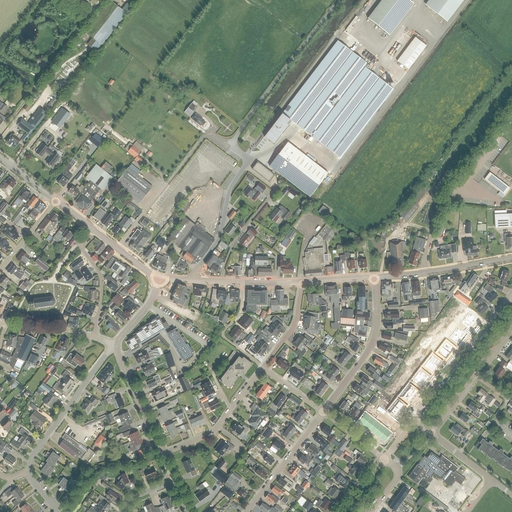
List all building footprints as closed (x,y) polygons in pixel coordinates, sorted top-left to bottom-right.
[(382,0),(368,19),(387,34),(412,2),(409,0),(382,0)] [(432,0),(427,7),(447,22),(463,0),(432,0)] [(127,14),(111,2),(86,33),(98,43),(93,49),(97,52),(127,14)] [(363,5),(355,17),(360,20),(368,8),(363,5)] [(350,23),(345,31),(349,34),(354,26),(350,23)] [(426,46),(415,37),(397,61),(408,70),(426,46)] [(270,130),(264,137),(274,144),(289,125),(287,124),(290,120),(340,158),(393,89),(368,70),(370,67),(367,64),(337,41),(319,64),(282,114),(270,130)] [(365,59),(373,65),(375,61),(367,56),(365,59)] [(51,108),(56,101),(54,98),(48,106),(51,108)] [(34,102),(31,100),(23,109),(27,111),(34,102)] [(190,116),(197,107),(192,103),(185,112),(190,116)] [(28,123),(22,118),(17,125),(30,135),(35,129),(47,114),(39,108),(28,123)] [(62,108),(52,122),(60,128),(70,115),(62,108)] [(201,125),(203,126),(206,123),(202,119),(202,118),(196,113),(191,119),(200,126),(201,125)] [(10,145),(9,145),(11,146),(15,148),(20,141),(12,134),(6,142),(10,145)] [(90,141),(98,147),(103,141),(95,134),(90,141)] [(310,197),(328,173),(288,142),(270,166),(310,197)] [(52,167),(55,163),(56,162),(57,162),(58,162),(59,160),(59,159),(60,157),(56,154),(58,151),(50,145),(48,148),(43,144),(39,149),(38,149),(37,149),(36,151),(36,152),(36,153),(41,157),(45,152),(46,151),(51,155),(49,157),(48,158),(49,158),(46,162),(47,163),(47,164),(47,165),(49,166),(50,166),(52,167)] [(135,158),(141,152),(133,145),(127,152),(135,158)] [(104,161),(100,167),(108,173),(112,167),(104,161)] [(275,175),(258,161),(252,169),(269,182),(275,175)] [(62,174),(57,182),(64,187),(72,176),(68,172),(72,166),(68,163),(61,173),(62,174)] [(109,182),(114,186),(118,181),(113,177),(113,178),(96,165),(86,177),(90,181),(89,182),(83,190),(81,193),(83,195),(83,196),(82,196),(77,203),(83,208),(83,207),(86,210),(89,207),(91,204),(91,203),(90,202),(98,192),(100,194),(109,182)] [(128,168),(118,181),(114,186),(139,205),(152,187),(128,168)] [(78,182),(83,175),(80,172),(75,179),(78,182)] [(485,179),(483,182),(503,197),(505,195),(510,188),(509,189),(496,178),(496,179),(493,176),(490,173),(490,172),(485,179)] [(250,182),(253,177),(248,174),(245,179),(250,182)] [(13,187),(17,183),(9,177),(6,182),(5,181),(0,186),(0,187),(9,195),(14,188),(13,187)] [(260,192),(262,193),(266,188),(259,183),(254,190),(248,186),(244,192),(245,193),(244,195),(247,198),(248,197),(254,201),(260,193),(259,193),(260,192)] [(69,192),(68,193),(70,195),(71,194),(76,197),(79,192),(81,193),(83,190),(77,186),(75,189),(72,186),(68,191),(69,192)] [(282,196),(288,188),(285,186),(279,193),(282,196)] [(297,193),(291,188),(288,191),(295,196),(297,193)] [(411,199),(415,203),(425,192),(421,188),(411,199)] [(31,195),(24,189),(19,196),(13,203),(17,207),(23,199),(27,202),(29,200),(28,199),(31,195)] [(27,210),(30,206),(33,208),(35,206),(34,206),(38,200),(34,196),(25,208),(24,207),(21,211),(24,213),(27,210)] [(96,219),(97,218),(100,221),(106,213),(103,211),(109,203),(108,203),(105,200),(97,210),(96,210),(95,212),(95,213),(92,216),(96,219)] [(9,206),(3,201),(0,204),(0,212),(2,215),(9,206)] [(191,205),(186,201),(178,211),(183,215),(191,205)] [(399,216),(406,221),(419,206),(412,201),(399,216)] [(36,218),(39,213),(41,214),(47,207),(40,202),(29,216),(34,220),(35,220),(36,218)] [(322,205),(318,211),(325,216),(329,210),(322,205)] [(277,208),(269,218),(275,222),(280,216),(285,220),(291,213),(287,210),(284,214),(277,208)] [(109,212),(101,223),(106,227),(111,220),(111,219),(112,218),(115,220),(120,213),(115,209),(112,214),(109,212)] [(231,220),(236,213),(233,211),(228,218),(231,220)] [(494,211),(495,228),(511,226),(511,214),(506,215),(506,211),(494,211)] [(19,214),(13,221),(17,225),(21,220),(20,219),(22,217),(20,216),(22,214),(20,212),(19,214)] [(58,216),(54,213),(50,217),(48,216),(38,228),(47,235),(55,226),(57,223),(54,220),(58,216)] [(117,235),(123,226),(126,229),(132,221),(126,216),(120,224),(119,223),(112,231),(117,235)] [(199,225),(197,227),(185,217),(168,239),(169,240),(173,243),(186,253),(183,257),(190,263),(193,260),(198,263),(209,248),(215,240),(204,232),(206,230),(199,225)] [(146,227),(149,222),(145,218),(141,223),(145,227),(146,227)] [(236,228),(234,226),(235,224),(233,223),(234,222),(233,222),(226,231),(226,232),(230,236),(233,232),(234,232),(235,231),(235,230),(236,228)] [(326,233),(330,228),(332,226),(327,223),(318,235),(322,238),(326,233)] [(3,226),(0,229),(3,231),(2,231),(7,235),(14,240),(15,239),(16,240),(19,236),(18,235),(18,234),(16,232),(17,231),(13,228),(12,229),(7,225),(5,228),(3,226)] [(67,240),(67,239),(69,240),(70,238),(69,237),(72,233),(67,230),(67,231),(62,227),(53,239),(52,239),(49,243),(52,245),(55,241),(57,243),(60,239),(62,241),(64,238),(67,240)] [(257,233),(250,228),(240,241),(241,242),(240,243),(243,246),(247,242),(248,242),(253,236),(254,237),(257,233)] [(137,229),(130,238),(133,241),(130,245),(139,252),(143,247),(142,247),(150,236),(143,230),(141,232),(137,229)] [(379,240),(384,242),(387,232),(382,231),(379,240)] [(155,244),(161,248),(166,241),(160,237),(155,244)] [(409,258),(410,258),(408,263),(416,266),(419,254),(420,254),(421,252),(422,252),(426,240),(416,237),(412,249),(413,249),(412,251),(409,258)] [(7,251),(9,248),(8,246),(9,245),(0,238),(0,239),(0,247),(2,248),(7,251)] [(282,242),(288,246),(291,242),(285,238),(282,242)] [(477,255),(476,246),(473,246),(473,239),(462,240),(463,251),(467,251),(467,256),(477,255)] [(100,254),(105,249),(103,247),(105,246),(100,242),(99,242),(96,246),(97,246),(94,250),(100,254)] [(403,264),(402,257),(403,257),(401,242),(389,243),(390,253),(386,253),(387,258),(391,257),(391,259),(392,259),(392,265),(403,264)] [(446,249),(446,251),(445,251),(446,258),(451,258),(450,252),(452,252),(452,253),(456,252),(455,244),(451,245),(451,244),(444,245),(444,246),(445,249),(446,249)] [(61,255),(62,254),(66,248),(63,245),(57,252),(61,255)] [(152,251),(155,247),(153,245),(144,256),(149,260),(154,253),(152,251)] [(101,264),(102,263),(105,259),(107,261),(108,260),(114,253),(108,248),(102,255),(97,261),(101,264)] [(324,258),(324,255),(323,248),(308,250),(306,249),(305,253),(306,258),(303,258),(304,266),(305,266),(305,271),(304,271),(305,277),(322,276),(321,264),(325,264),(324,258)] [(25,265),(29,260),(26,257),(27,256),(22,252),(17,259),(22,263),(25,265)] [(355,264),(355,261),(354,261),(354,257),(351,258),(350,256),(349,256),(349,253),(344,253),(345,255),(345,261),(347,261),(348,269),(355,269),(355,264)] [(212,254),(204,263),(209,267),(212,263),(217,257),(212,254)] [(330,275),(334,274),(333,269),(333,267),(329,267),(328,254),(324,255),(324,258),(325,264),(325,268),(324,268),(325,276),(330,275)] [(156,258),(157,259),(154,266),(164,271),(166,265),(165,265),(167,259),(157,255),(156,258)] [(344,261),(345,261),(345,255),(340,256),(340,260),(334,260),(335,269),(333,269),(334,274),(334,275),(342,274),(340,262),(344,262),(344,261)] [(255,276),(271,276),(271,267),(266,267),(267,265),(268,265),(268,256),(255,256),(255,276)] [(290,262),(286,262),(286,261),(282,261),(282,257),(278,256),(277,266),(282,267),(282,266),(283,266),(283,273),(292,274),(293,266),(289,266),(290,262)] [(35,263),(46,272),(50,266),(39,257),(35,263)] [(106,267),(117,275),(121,270),(122,270),(125,266),(112,257),(106,267)] [(186,263),(180,260),(180,259),(178,257),(174,265),(177,266),(176,269),(183,272),(187,265),(185,264),(186,263)] [(75,274),(75,273),(77,272),(76,271),(83,265),(82,264),(84,263),(81,259),(78,262),(77,261),(71,266),(70,267),(70,268),(75,274)] [(209,267),(208,269),(217,276),(219,273),(218,272),(220,269),(219,268),(222,264),(217,260),(214,264),(212,263),(209,267)] [(12,274),(20,280),(24,274),(12,265),(7,271),(11,275),(12,274)] [(117,275),(114,279),(116,280),(118,278),(119,279),(120,276),(124,279),(131,268),(126,265),(125,266),(122,270),(121,270),(117,275)] [(234,266),(234,267),(231,267),(231,270),(226,270),(226,276),(240,276),(240,266),(234,266)] [(77,277),(79,279),(83,276),(87,281),(92,277),(86,269),(81,272),(79,270),(77,272),(75,273),(75,274),(72,276),(74,279),(77,277)] [(63,276),(68,279),(71,274),(66,271),(63,276)] [(504,287),(509,273),(503,271),(500,280),(502,281),(500,285),(504,287)] [(110,281),(111,283),(108,287),(114,292),(118,287),(115,284),(117,282),(112,279),(113,278),(108,274),(105,278),(109,282),(110,281)] [(463,292),(468,284),(471,287),(478,277),(473,274),(466,283),(465,282),(459,289),(463,292)] [(8,280),(4,276),(0,281),(0,282),(3,286),(6,283),(9,285),(11,283),(8,280)] [(456,285),(451,291),(455,294),(462,283),(458,280),(453,280),(453,277),(442,278),(443,287),(446,286),(447,290),(449,290),(449,286),(456,285)] [(429,290),(432,290),(432,293),(436,292),(436,289),(440,289),(439,279),(428,280),(429,286),(429,290)] [(19,287),(24,290),(28,285),(30,287),(32,284),(27,280),(25,283),(24,281),(19,287)] [(134,291),(133,290),(138,285),(134,281),(129,286),(128,285),(122,291),(123,291),(126,293),(127,295),(129,293),(130,294),(134,291)] [(412,283),(414,296),(421,295),(420,292),(421,292),(419,282),(412,283)] [(382,297),(391,297),(391,292),(393,292),(393,289),(396,289),(396,284),(392,284),(392,283),(382,283),(382,288),(382,297)] [(171,300),(173,301),(172,302),(177,305),(177,303),(184,307),(184,306),(188,299),(184,297),(185,293),(189,295),(190,291),(186,290),(187,288),(177,285),(175,284),(170,293),(172,294),(172,296),(174,297),(172,300),(171,300)] [(495,299),(497,296),(492,292),(494,289),(487,284),(484,289),(490,294),(489,295),(488,295),(485,299),(491,303),(495,298),(495,299)] [(93,290),(93,287),(85,286),(85,292),(89,292),(89,300),(96,301),(96,291),(93,290)] [(205,293),(207,292),(208,289),(207,288),(195,286),(194,295),(200,296),(201,292),(205,293)] [(339,307),(338,307),(337,286),(325,287),(326,297),(330,297),(331,303),(334,303),(334,307),(333,308),(335,323),(331,324),(331,329),(338,329),(340,318),(339,307)] [(365,287),(358,287),(358,302),(356,302),(356,310),(364,310),(367,310),(367,302),(367,293),(368,293),(365,293),(365,287)] [(351,288),(344,288),(345,297),(342,297),(342,301),(349,300),(349,297),(351,297),(351,288)] [(238,303),(239,303),(239,291),(235,291),(235,289),(230,289),(230,294),(228,294),(229,293),(228,293),(225,304),(225,303),(228,304),(229,302),(230,302),(230,299),(235,299),(235,302),(238,302),(238,303)] [(224,304),(224,300),(225,301),(226,292),(218,291),(218,294),(216,294),(216,291),(213,291),(213,290),(212,290),(210,302),(220,306),(221,304),(224,304)] [(270,306),(270,297),(267,297),(267,291),(262,291),(246,291),(246,312),(259,312),(259,306),(270,306)] [(283,298),(283,291),(276,291),(276,300),(271,300),(271,311),(279,311),(279,306),(288,306),(287,297),(283,298)] [(457,291),(454,296),(464,303),(467,298),(457,291)] [(117,294),(111,300),(117,306),(123,300),(117,294)] [(327,303),(322,300),(322,298),(318,298),(318,294),(312,295),(312,294),(307,295),(307,299),(308,299),(308,303),(317,303),(317,306),(326,305),(327,303)] [(55,303),(55,302),(55,300),(54,299),(54,298),(53,298),(52,297),(50,297),(33,300),(33,302),(29,302),(30,307),(34,306),(34,308),(52,306),(53,305),(54,305),(55,303)] [(488,308),(484,305),(486,303),(479,297),(475,303),(478,305),(479,303),(482,305),(477,311),(482,315),(488,308)] [(131,313),(133,310),(134,310),(136,307),(133,303),(134,302),(130,298),(125,299),(122,303),(125,305),(124,306),(131,313)] [(429,302),(431,320),(433,320),(434,320),(435,320),(435,319),(435,316),(436,316),(436,312),(439,312),(438,301),(435,301),(429,302)] [(91,317),(96,306),(86,302),(82,313),(91,317)] [(117,307),(114,304),(110,308),(116,313),(114,315),(122,322),(124,322),(125,321),(124,320),(126,317),(116,308),(117,307)] [(14,311),(12,310),(13,306),(10,305),(6,317),(12,319),(14,311)] [(70,306),(68,311),(69,312),(75,315),(77,310),(70,306)] [(429,318),(428,308),(419,309),(420,319),(421,319),(424,319),(429,318)] [(342,317),(352,318),(353,310),(343,309),(342,317)] [(355,320),(369,321),(369,317),(370,317),(371,313),(364,312),(364,310),(356,310),(356,312),(355,320)] [(385,319),(392,319),(392,320),(399,320),(399,312),(385,312),(385,319)] [(470,312),(465,317),(474,324),(478,319),(470,312)] [(305,316),(304,319),(305,319),(304,322),(315,324),(315,320),(318,320),(319,314),(312,313),(312,317),(305,316)] [(219,320),(218,320),(219,318),(216,316),(215,317),(206,314),(206,315),(217,323),(219,320)] [(222,314),(219,320),(224,322),(227,317),(222,314)] [(241,321),(239,324),(246,330),(250,325),(251,326),(254,323),(253,321),(247,316),(242,321),(241,321)] [(71,327),(77,328),(79,319),(70,317),(69,321),(68,326),(71,327)] [(106,320),(109,323),(107,326),(110,329),(111,328),(116,333),(119,328),(115,324),(115,323),(108,317),(106,320)] [(271,321),(273,323),(271,326),(280,332),(281,330),(282,330),(284,328),(278,324),(280,321),(275,317),(274,317),(271,321)] [(465,317),(461,323),(469,330),(474,324),(465,317)] [(154,334),(163,329),(162,329),(165,327),(166,329),(169,327),(166,322),(163,323),(160,318),(157,320),(156,318),(151,321),(152,321),(148,324),(149,325),(146,327),(146,325),(141,328),(142,330),(135,334),(136,335),(128,340),(130,343),(127,345),(132,352),(140,347),(138,344),(140,343),(145,340),(145,339),(147,338),(152,336),(152,335),(154,334)] [(340,326),(354,328),(354,325),(355,326),(355,320),(341,318),(340,326)] [(393,323),(385,323),(385,328),(393,328),(393,325),(404,323),(404,321),(405,321),(405,320),(393,321),(393,323)] [(315,324),(304,322),(304,325),(303,328),(310,329),(310,333),(307,332),(317,334),(317,329),(319,326),(320,324),(315,324)] [(369,327),(369,326),(369,327),(364,326),(355,326),(354,325),(354,328),(353,334),(357,334),(357,336),(356,336),(367,338),(367,337),(366,337),(368,332),(369,331),(368,329),(369,329),(369,327)] [(269,336),(271,333),(276,338),(278,335),(280,332),(271,326),(269,329),(267,327),(263,331),(269,336)] [(242,332),(236,327),(233,331),(233,332),(230,336),(235,340),(239,335),(241,337),(241,338),(243,340),(246,336),(242,332)] [(458,327),(453,332),(462,339),(466,334),(458,327)] [(176,332),(174,329),(167,333),(169,335),(169,336),(172,341),(172,340),(173,343),(176,348),(176,347),(178,350),(177,350),(182,358),(183,358),(184,361),(193,355),(192,353),(194,351),(191,347),(190,347),(188,343),(186,344),(185,342),(186,341),(184,337),(182,338),(178,331),(176,332)] [(406,341),(409,332),(396,331),(395,335),(395,333),(392,332),(391,334),(384,332),(383,339),(390,341),(391,337),(406,341)] [(453,332),(449,338),(458,345),(462,339),(453,332)] [(251,334),(249,336),(245,341),(248,344),(254,337),(251,334)] [(17,336),(10,335),(9,340),(8,340),(7,347),(16,348),(17,341),(16,341),(17,336)] [(19,370),(23,362),(24,362),(35,339),(26,335),(24,339),(18,338),(16,348),(16,349),(9,364),(14,367),(14,368),(19,370)] [(259,343),(256,345),(265,352),(267,349),(267,350),(269,347),(265,345),(268,341),(260,335),(256,340),(259,343)] [(310,346),(313,341),(305,335),(307,337),(305,339),(300,335),(298,338),(297,340),(305,347),(307,344),(310,346)] [(39,348),(41,345),(43,346),(47,339),(41,336),(38,341),(35,346),(39,348)] [(418,343),(429,352),(432,348),(435,350),(437,346),(423,336),(418,343)] [(349,344),(353,346),(351,349),(355,352),(359,346),(357,345),(358,344),(352,340),(348,337),(345,342),(349,344)] [(62,347),(65,349),(69,341),(64,338),(61,342),(58,341),(54,349),(56,350),(55,351),(59,353),(60,352),(62,347)] [(302,349),(305,347),(297,340),(295,343),(294,342),(293,345),(299,349),(296,352),(302,357),(306,352),(302,349)] [(446,342),(442,347),(450,354),(455,349),(446,342)] [(384,344),(381,343),(378,348),(385,352),(384,353),(386,354),(387,354),(388,352),(389,353),(392,347),(384,343),(384,344)] [(252,346),(248,351),(254,355),(256,352),(261,357),(263,354),(265,352),(256,345),(254,348),(252,346)] [(141,353),(139,354),(134,356),(137,363),(141,362),(145,360),(149,358),(150,361),(160,356),(157,348),(151,351),(149,347),(145,349),(145,351),(142,352),(142,353),(141,353)] [(442,347),(437,353),(446,360),(450,354),(442,347)] [(11,355),(2,350),(0,354),(0,357),(8,361),(11,355)] [(347,361),(351,356),(345,352),(342,350),(340,353),(343,355),(342,357),(347,361)] [(55,351),(54,351),(52,356),(57,359),(60,354),(59,353),(55,351)] [(31,352),(26,362),(27,362),(34,366),(35,366),(39,357),(39,356),(31,353),(31,352)] [(289,364),(283,360),(286,355),(282,352),(276,359),(279,361),(276,364),(280,367),(281,366),(285,369),(289,364)] [(80,367),(85,360),(76,354),(75,356),(70,353),(65,361),(73,367),(77,364),(80,367)] [(175,366),(171,353),(165,355),(168,364),(171,363),(173,367),(175,366)] [(432,355),(428,360),(436,367),(441,362),(432,355)] [(399,361),(391,356),(389,360),(397,365),(399,361)] [(231,366),(221,379),(222,380),(221,382),(230,389),(238,378),(236,376),(239,371),(244,375),(252,364),(243,357),(242,359),(239,357),(232,366),(231,366)] [(343,366),(347,361),(342,357),(340,359),(337,357),(335,360),(338,362),(343,366)] [(380,366),(381,365),(386,368),(388,364),(376,357),(373,362),(380,366)] [(416,367),(417,366),(409,358),(405,362),(416,372),(418,370),(416,367)] [(152,364),(155,363),(153,360),(148,363),(149,366),(143,368),(146,376),(156,371),(152,364)] [(428,360),(423,366),(432,373),(436,367),(428,360)] [(505,371),(503,370),(506,367),(511,372),(511,365),(508,363),(507,365),(502,361),(497,367),(498,368),(494,374),(500,378),(505,371)] [(294,376),(299,381),(304,374),(299,370),(301,368),(295,363),(291,368),(294,370),(290,374),(293,377),(294,376)] [(398,367),(393,364),(388,371),(392,374),(393,375),(398,367)] [(108,382),(113,376),(110,373),(114,369),(109,365),(103,372),(102,371),(97,378),(103,383),(106,380),(108,382)] [(332,370),(330,372),(336,376),(340,371),(334,367),(334,368),(331,365),(329,368),(332,370)] [(367,371),(372,376),(371,377),(377,381),(380,377),(377,375),(377,374),(375,372),(376,371),(370,367),(367,371)] [(420,370),(416,375),(425,382),(429,377),(420,370)] [(64,379),(62,382),(70,388),(74,382),(67,377),(69,374),(70,375),(65,371),(61,376),(62,376),(64,379)] [(326,377),(332,382),(336,376),(330,372),(328,374),(326,372),(323,375),(326,377)] [(381,379),(386,382),(386,381),(387,381),(389,378),(384,374),(381,378),(381,379)] [(154,378),(147,382),(149,388),(157,384),(161,382),(158,375),(154,377),(154,378)] [(416,375),(412,381),(420,388),(425,382),(416,375)] [(191,388),(186,376),(178,379),(184,392),(191,388)] [(368,382),(369,380),(363,376),(360,380),(363,382),(361,384),(369,389),(372,385),(368,382)] [(195,389),(202,385),(199,380),(192,384),(195,389)] [(320,386),(319,388),(324,392),(328,387),(323,382),(322,383),(319,380),(317,383),(320,386)] [(392,380),(388,385),(392,388),(396,383),(392,380)] [(203,391),(212,387),(209,381),(201,386),(203,391)] [(380,391),(383,387),(375,381),(372,385),(380,391)] [(66,393),(70,388),(62,382),(60,385),(56,383),(57,383),(56,383),(53,388),(58,392),(58,391),(57,391),(59,388),(66,393)] [(40,387),(48,393),(51,389),(43,383),(40,387)] [(271,388),(265,384),(260,389),(266,394),(269,390),(273,392),(275,390),(271,387),(271,388)] [(369,391),(365,388),(363,390),(362,388),(361,389),(356,385),(353,390),(359,394),(361,392),(365,396),(369,391)] [(409,385),(404,390),(413,397),(417,392),(409,385)] [(106,395),(110,390),(104,386),(101,391),(106,395)] [(215,392),(212,387),(203,391),(206,396),(215,392)] [(315,392),(314,393),(320,397),(324,392),(319,388),(317,390),(314,387),(312,390),(315,392)] [(155,393),(152,394),(154,398),(156,402),(168,396),(165,388),(155,392),(155,393)] [(263,398),(266,394),(260,389),(256,395),(262,400),(261,400),(265,403),(267,400),(263,398)] [(480,403),(484,398),(488,400),(486,403),(490,407),(495,401),(491,397),(490,398),(487,395),(487,394),(481,389),(477,394),(480,396),(476,400),(480,403)] [(404,390),(400,396),(409,403),(413,397),(404,390)] [(50,408),(54,402),(55,403),(58,399),(50,393),(43,403),(50,408)] [(116,393),(108,397),(111,403),(116,401),(119,408),(124,405),(121,397),(118,398),(116,393)] [(196,394),(193,396),(199,409),(202,408),(196,394)] [(286,398),(281,395),(276,401),(275,400),(273,403),(279,408),(286,398)] [(289,399),(298,406),(301,402),(292,396),(289,399)] [(95,407),(98,402),(93,397),(90,402),(87,399),(84,402),(85,403),(81,408),(88,413),(93,406),(95,407)] [(14,399),(8,407),(11,409),(17,401),(14,399)] [(210,404),(208,401),(203,404),(205,409),(210,407),(212,411),(221,406),(217,400),(210,404)] [(345,411),(349,405),(350,406),(352,403),(348,400),(346,403),(344,401),(339,407),(345,411)] [(397,400),(393,405),(401,412),(406,407),(397,400)] [(359,411),(358,411),(361,406),(356,402),(353,407),(353,406),(349,411),(351,412),(349,415),(354,418),(359,411)] [(480,416),(476,413),(479,410),(476,408),(477,407),(471,402),(468,407),(474,412),(475,413),(473,415),(478,419),(480,416)] [(158,409),(161,415),(168,412),(168,411),(166,407),(170,405),(169,403),(165,405),(165,406),(158,409)] [(254,403),(250,409),(255,412),(252,415),(254,417),(250,423),(256,428),(266,416),(260,412),(262,409),(254,403)] [(393,405),(388,411),(397,418),(401,412),(393,405)] [(17,412),(13,408),(8,413),(12,417),(17,412)] [(299,408),(297,411),(300,413),(298,415),(304,419),(308,414),(302,410),(299,408)] [(164,421),(170,418),(168,413),(173,411),(172,409),(168,411),(168,412),(161,415),(164,421)] [(37,428),(40,425),(41,426),(46,420),(34,412),(30,418),(35,422),(33,425),(37,428)] [(119,416),(119,415),(115,417),(116,420),(120,419),(121,422),(130,418),(128,412),(119,416)] [(197,417),(196,413),(194,414),(195,418),(196,418),(199,425),(205,422),(202,415),(197,417)] [(365,413),(359,422),(364,426),(371,417),(365,413)] [(467,425),(471,420),(474,422),(476,419),(471,415),(470,417),(469,416),(468,417),(463,413),(459,419),(467,425)] [(192,420),(190,415),(188,416),(190,421),(190,420),(193,427),(199,425),(196,418),(195,418),(192,420)] [(300,424),(304,419),(298,415),(297,417),(294,415),(292,418),(294,420),(300,424)] [(11,419),(9,417),(8,419),(1,425),(5,429),(8,432),(10,430),(12,427),(10,425),(12,423),(10,421),(11,419)] [(371,417),(364,426),(369,430),(376,421),(371,417)] [(132,423),(130,418),(121,422),(123,427),(120,428),(121,432),(128,429),(126,426),(132,423)] [(166,426),(169,432),(176,429),(175,428),(174,425),(178,423),(177,421),(173,423),(166,426)] [(376,421),(369,430),(374,434),(381,425),(376,421)] [(271,422),(267,427),(272,431),(276,426),(271,422)] [(249,429),(244,425),(242,427),(236,423),(232,429),(240,435),(243,431),(246,433),(249,429)] [(292,434),(296,429),(291,425),(290,425),(288,423),(286,426),(289,428),(287,430),(292,434)] [(464,432),(462,435),(465,438),(470,432),(466,429),(466,430),(457,424),(456,426),(454,425),(450,430),(457,436),(461,431),(464,432)] [(381,425),(374,434),(379,438),(386,429),(381,425)] [(332,431),(325,426),(321,431),(328,436),(328,435),(330,437),(328,440),(337,447),(339,444),(334,440),(336,438),(330,433),(332,431)] [(480,431),(473,426),(469,431),(476,436),(480,431)] [(169,432),(171,438),(178,435),(176,430),(180,429),(179,427),(175,428),(176,429),(169,432)] [(267,440),(271,435),(273,432),(272,431),(267,427),(261,435),(267,440)] [(21,435),(19,438),(27,445),(31,440),(27,437),(29,434),(21,428),(18,433),(21,435)] [(386,429),(379,438),(384,442),(391,433),(386,429)] [(288,440),(292,434),(287,430),(285,432),(282,430),(280,433),(283,435),(288,440)] [(130,431),(122,434),(124,438),(129,435),(131,441),(140,437),(138,432),(131,434),(130,431)] [(95,453),(89,448),(86,452),(78,447),(80,445),(65,434),(62,438),(64,439),(59,446),(76,459),(78,457),(81,459),(87,464),(95,453)] [(101,435),(97,439),(103,444),(106,439),(101,435)] [(318,436),(314,440),(323,447),(321,449),(325,453),(331,446),(326,442),(318,436)] [(140,437),(131,441),(129,442),(130,445),(130,446),(130,448),(129,449),(130,452),(132,452),(135,451),(137,449),(136,446),(143,443),(140,437)] [(24,450),(27,445),(19,438),(17,442),(13,439),(10,444),(18,449),(20,447),(24,450)] [(279,449),(282,451),(286,446),(280,441),(280,440),(278,438),(272,446),(278,451),(279,449)] [(502,454),(504,451),(500,449),(499,451),(498,453),(490,447),(491,446),(493,444),(489,441),(488,443),(488,444),(487,445),(484,442),(485,440),(482,439),(480,442),(479,441),(475,447),(478,449),(478,450),(480,452),(482,450),(487,454),(486,456),(491,459),(492,457),(498,462),(497,463),(502,467),(503,465),(511,471),(510,473),(511,474),(511,460),(511,458),(511,457),(508,460),(501,455),(502,453),(502,454)] [(231,451),(234,447),(228,442),(226,445),(222,442),(215,450),(221,455),(227,448),(231,451)] [(262,451),(266,447),(259,442),(256,446),(262,451)] [(316,451),(316,450),(310,445),(306,451),(312,455),(310,457),(318,464),(320,461),(315,456),(318,452),(316,451)] [(261,455),(265,459),(264,460),(271,466),(275,461),(263,451),(261,455)] [(57,462),(60,457),(53,452),(51,454),(48,452),(46,454),(57,462)] [(356,455),(354,457),(357,460),(363,465),(367,460),(363,458),(364,456),(358,452),(359,452),(356,456),(356,455)] [(417,465),(408,477),(423,488),(428,482),(427,481),(430,476),(431,477),(435,473),(435,474),(437,478),(442,479),(443,479),(445,480),(444,480),(444,481),(446,485),(451,486),(452,486),(455,481),(461,485),(464,481),(465,479),(455,471),(458,467),(442,455),(440,458),(431,452),(427,458),(425,456),(417,465)] [(46,461),(47,462),(53,466),(57,462),(46,454),(45,456),(48,458),(46,461)] [(16,460),(8,455),(4,460),(12,466),(16,460)] [(305,457),(302,455),(298,460),(303,464),(305,462),(308,464),(312,460),(306,456),(305,457)] [(254,465),(257,462),(250,456),(247,460),(254,465)] [(224,462),(220,459),(215,466),(219,469),(224,462)] [(197,475),(195,469),(194,470),(190,460),(183,463),(187,473),(189,472),(192,477),(197,475)] [(55,468),(53,466),(47,462),(46,465),(42,462),(41,464),(51,472),(55,468)] [(48,477),(51,472),(41,464),(39,466),(43,469),(41,471),(48,477)] [(353,467),(349,464),(347,467),(351,470),(349,472),(354,476),(360,469),(354,465),(353,467)] [(255,465),(252,469),(256,472),(255,473),(260,477),(261,476),(264,479),(267,474),(264,472),(264,471),(259,467),(259,468),(255,465)] [(294,465),(291,469),(297,473),(303,478),(306,474),(302,472),(302,471),(294,465)] [(334,465),(331,468),(336,472),(337,471),(338,472),(341,475),(343,472),(334,465)] [(157,475),(154,468),(144,473),(143,470),(139,471),(142,477),(145,475),(147,479),(157,475)] [(312,470),(310,473),(314,476),(319,470),(317,468),(314,471),(312,470)] [(212,475),(222,484),(228,477),(218,469),(212,475)] [(296,475),(297,473),(291,469),(288,473),(296,479),(298,477),(296,475)] [(247,494),(248,492),(246,491),(242,488),(240,489),(238,488),(241,484),(238,482),(242,477),(234,471),(224,484),(235,492),(237,490),(239,491),(237,493),(243,498),(247,500),(250,496),(247,494)] [(341,475),(336,481),(340,484),(340,485),(345,489),(351,481),(347,478),(348,476),(343,472),(341,475)] [(121,475),(121,476),(119,477),(116,481),(118,482),(116,486),(122,490),(125,486),(124,486),(125,485),(125,484),(129,482),(125,474),(121,475)] [(61,492),(69,482),(64,478),(59,485),(61,488),(59,491),(61,492)] [(277,483),(280,485),(283,488),(285,485),(290,489),(293,484),(285,478),(283,480),(281,478),(277,483)] [(333,483),(328,479),(324,484),(329,488),(333,483)] [(305,490),(310,484),(305,481),(301,486),(305,490)] [(73,486),(69,482),(61,492),(63,494),(65,490),(68,493),(73,486)] [(197,487),(200,491),(195,495),(200,501),(210,494),(202,484),(197,487)] [(295,490),(301,494),(304,489),(298,485),(295,490)] [(234,494),(225,486),(220,492),(230,499),(234,494)] [(282,495),(284,493),(274,486),(271,491),(274,493),(277,496),(279,493),(282,495)] [(317,495),(320,491),(313,486),(310,489),(317,495)] [(408,494),(410,491),(404,486),(400,492),(409,498),(410,496),(408,494)] [(334,499),(340,491),(334,487),(333,489),(331,488),(327,493),(334,499)] [(21,492),(18,488),(12,492),(10,489),(5,493),(8,498),(12,495),(14,497),(21,492)] [(114,501),(118,496),(108,489),(107,491),(108,492),(106,495),(114,501)] [(14,497),(17,500),(12,503),(15,507),(20,503),(18,501),(25,496),(21,492),(14,497)] [(409,498),(400,492),(396,497),(402,501),(405,498),(407,499),(409,498)] [(271,504),(273,501),(276,504),(279,500),(272,495),(271,496),(268,494),(265,499),(268,501),(267,501),(271,504)] [(98,505),(99,505),(107,511),(111,506),(105,502),(107,499),(100,495),(98,497),(101,500),(98,505)] [(164,505),(159,508),(160,510),(160,511),(167,511),(168,511),(167,509),(172,507),(168,497),(161,500),(164,505)] [(301,497),(297,503),(309,511),(314,505),(307,500),(306,500),(301,497)] [(402,501),(396,497),(393,502),(399,506),(401,508),(403,506),(403,505),(401,504),(402,501)] [(325,511),(331,503),(326,499),(323,502),(319,499),(315,505),(321,510),(322,508),(325,511)] [(393,502),(389,507),(395,511),(398,508),(399,506),(393,502)] [(261,508),(260,509),(263,511),(268,511),(278,511),(272,507),(271,509),(266,505),(265,505),(262,503),(259,507),(261,508)]
